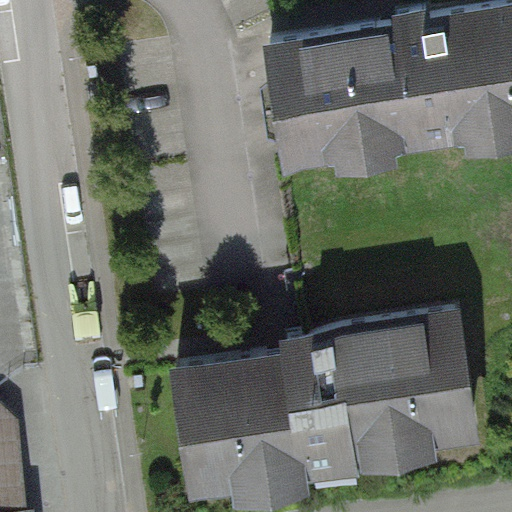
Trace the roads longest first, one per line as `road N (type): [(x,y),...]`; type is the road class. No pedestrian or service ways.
road 1 (residential): [(100,511),(24,0)]
road 2 (residential): [(193,0),(236,272)]
